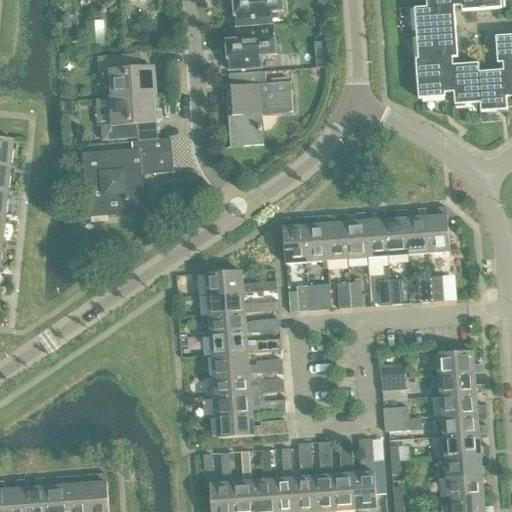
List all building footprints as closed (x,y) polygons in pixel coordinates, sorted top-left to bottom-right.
[(233,0),(235,28),(273,26),(272,12),(283,12),(281,0),(233,0)] [(426,0),(427,8),(453,7),(461,7),(460,0),(426,0)] [(460,0),(461,7),(462,11),(501,9),(500,0),(460,0)] [(414,9),(416,35),(455,32),(453,7),(427,8),(414,9)] [(275,55),(273,26),(235,28),(236,41),(226,42),(229,71),(260,69),(259,57),(275,55)] [(416,35),(418,61),(452,59),(457,58),(455,32),(416,35)] [(105,35),(89,36),(90,46),(106,45),(105,35)] [(501,64),(502,72),(504,72),(507,108),(511,107),(511,36),(495,37),(497,63),(498,64),(501,64)] [(328,45),(318,46),(318,52),(323,56),(329,55),(328,45)] [(131,57),(99,59),(100,73),(110,72),(112,98),(110,98),(110,99),(156,96),(154,68),(132,69),(131,57)] [(444,94),(453,93),(451,66),(452,66),(452,59),(418,61),(415,61),(418,99),(444,98),(444,94)] [(451,66),(453,93),(454,106),(480,104),(478,73),(479,73),(478,64),(452,66),(451,66)] [(478,73),(480,104),(481,113),(507,111),(507,108),(504,72),(502,72),(479,73),(478,73)] [(230,87),(227,88),(232,148),(264,146),(261,115),(292,112),(290,83),(266,85),(265,73),(229,76),(230,87)] [(110,99),(96,100),(98,127),(102,127),(103,141),(138,138),(137,125),(156,124),(154,97),(156,96),(110,99)] [(0,164),(12,166),(14,141),(0,139),(0,164)] [(133,153),(85,157),(90,215),(141,211),(138,176),(174,174),(172,150),(171,140),(132,143),(133,153)] [(0,189),(9,190),(12,166),(0,164),(0,189)] [(0,214),(6,215),(9,190),(0,189),(0,214)] [(426,218),(429,255),(450,254),(446,208),(437,209),(438,217),(426,218)] [(406,220),(408,257),(429,255),(426,218),(425,210),(417,210),(417,219),(406,220)] [(384,222),(387,258),(408,257),(406,220),(405,211),(397,212),(397,221),(385,222),(384,222)] [(365,223),(367,260),(387,258),(384,222),(385,222),(384,213),(376,213),(377,222),(365,223)] [(345,224),(347,261),(367,260),(365,223),(364,214),(356,215),(357,223),(345,224)] [(324,226),(326,263),(347,261),(345,224),(344,216),(335,216),(336,225),(325,226),(324,226)] [(304,227),(306,264),(326,263),(324,226),(325,226),(324,217),(315,218),(316,227),(304,227)] [(282,229),(285,266),(306,264),(304,227),(303,219),(295,220),(296,228),(282,229)] [(207,297),(243,294),(277,292),(276,283),(251,285),(251,286),(243,287),(242,273),(206,275),(207,297)] [(430,278),(432,303),(444,302),(442,277),(430,278)] [(419,279),(420,304),(432,303),(430,278),(419,279)] [(388,281),(390,306),(403,305),(402,280),(388,281)] [(378,282),(380,307),(390,306),(388,281),(378,282)] [(348,285),(350,310),(363,309),(361,283),(348,285)] [(337,286),(340,311),(350,310),(348,285),(337,286)] [(308,288),(309,312),(331,311),(329,286),(308,288)] [(296,289),(298,313),(309,312),(308,288),(296,289)] [(207,297),(209,317),(245,314),(278,312),(277,304),(252,305),(252,307),(244,308),(243,294),(207,297)] [(209,317),(210,337),(246,334),(280,332),(279,320),(253,322),(253,327),(246,327),(245,314),(209,317)] [(212,358),(248,355),(281,353),(280,341),(255,342),(255,347),(247,348),(246,334),(210,337),(212,358)] [(438,377),(475,375),(483,374),(482,365),(474,366),(473,353),(436,356),(438,377)] [(212,358),(213,378),(249,375),(283,373),(282,361),(256,363),(257,367),(249,368),(248,355),(212,358)] [(380,370),(381,381),(406,380),(405,368),(380,370)] [(215,398),(251,396),(284,393),(283,381),(257,383),(258,388),(250,388),(249,375),(213,378),(215,398)] [(440,398),(476,395),(485,394),(484,386),(475,387),(475,375),(438,377),(440,398)] [(381,381),(382,393),(407,391),(406,380),(381,381)] [(441,418),(477,415),(486,415),(485,406),(477,407),(476,395),(440,398),(441,418)] [(215,398),(216,419),(252,416),(286,414),(285,402),(259,404),(260,408),(252,409),(251,396),(215,398)] [(383,410),(384,422),(409,420),(408,408),(383,410)] [(441,418),(443,438),(480,435),(480,436),(488,435),(487,427),(478,428),(477,415),(441,418)] [(216,419),(218,440),(287,435),(286,422),(261,424),(262,429),(253,429),(252,416),(216,419)] [(384,422),(385,432),(385,434),(410,432),(409,420),(384,422)] [(443,438),(444,458),(481,455),(481,456),(490,455),(489,447),(481,447),(480,436),(480,435),(443,438)] [(354,476),(356,511),(377,511),(372,441),(359,442),(361,468),(366,467),(367,475),(354,476)] [(333,477),(335,511),(356,511),(354,476),(351,442),(340,443),(341,469),(346,469),(346,476),(333,477)] [(313,478),(315,511),(335,511),(333,477),(331,444),(319,445),(321,471),(325,470),(326,478),(313,478)] [(292,480),(294,511),(315,511),(313,478),(311,445),(298,446),(300,472),(305,471),(305,479),(292,480)] [(390,449),(391,462),(399,461),(398,448),(390,449)] [(272,482),(274,511),(294,511),(292,480),(290,450),(282,451),(283,473),(285,473),(285,481),(272,482)] [(251,483),(253,511),(274,511),(272,482),(270,452),(262,452),(263,474),(264,474),(265,482),(252,483),(251,483)] [(231,484),(232,511),(253,511),(251,483),(252,483),(250,453),(241,454),(242,476),(244,475),(244,483),(231,484)] [(210,486),(211,511),(232,511),(231,484),(229,455),(221,455),(223,485),(210,486)] [(446,479),(483,477),(491,476),(490,468),(482,468),(481,456),(481,455),(444,458),(446,479)] [(213,471),(212,456),(203,456),(204,472),(213,471)] [(391,462),(392,477),(401,476),(399,461),(391,462)] [(86,485),(87,511),(108,511),(106,475),(97,476),(98,485),(86,485)] [(65,487),(67,511),(87,511),(86,485),(85,477),(77,477),(77,486),(65,487)] [(446,479),(447,499),(484,497),(492,496),(492,488),(483,488),(483,477),(446,479)] [(45,488),(46,511),(67,511),(65,487),(65,478),(56,479),(57,488),(45,488)] [(25,490),(26,511),(46,511),(45,488),(45,480),(36,480),(37,489),(25,490)] [(5,491),(6,511),(26,511),(25,490),(24,481),(16,482),(17,491),(5,491)] [(393,489),(394,503),(402,503),(401,489),(393,489)] [(447,499),(448,511),(493,511),(493,508),(485,509),(484,497),(447,499)] [(394,503),(395,511),(403,511),(402,503),(394,503)]
